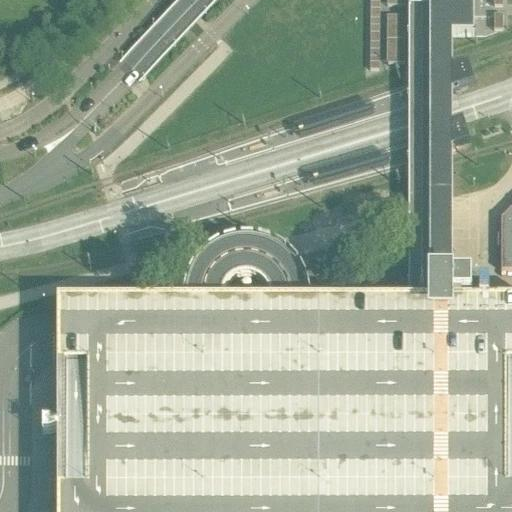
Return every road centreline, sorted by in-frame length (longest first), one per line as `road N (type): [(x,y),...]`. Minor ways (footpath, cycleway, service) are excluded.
road 1 (unclassified): [(0,196),(80,162),(115,136),(248,0)]
road 2 (unclassified): [(158,0),(39,112),(0,132)]
